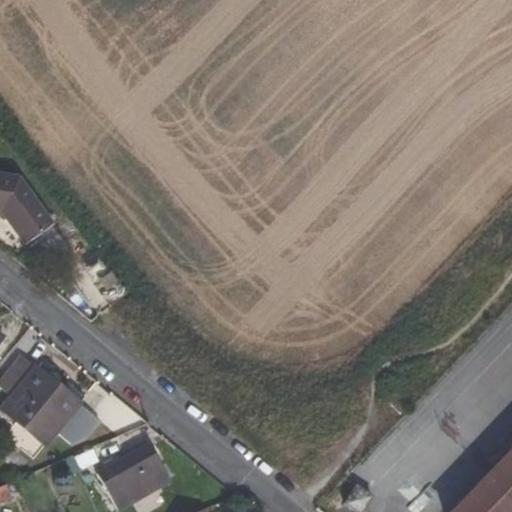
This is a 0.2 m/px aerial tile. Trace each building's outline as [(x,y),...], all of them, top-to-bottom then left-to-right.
[(0,214),(23,246),(53,225),(17,176),(0,174),(0,214)] [(44,447),(79,405),(19,357),(0,379),(0,389),(10,398),(1,411),(44,447)] [(95,474),(116,511),(117,511),(169,482),(147,445),(95,474)] [(78,472),(97,463),(91,449),(72,458),(78,472)] [(64,460),(71,476),(78,472),(72,458),(64,460)] [(511,511),(511,462),(463,511),(511,511)] [(45,481),(40,471),(16,482),(20,492),(45,481)] [(16,482),(0,488),(0,502),(21,493),(20,492),(16,482)]
